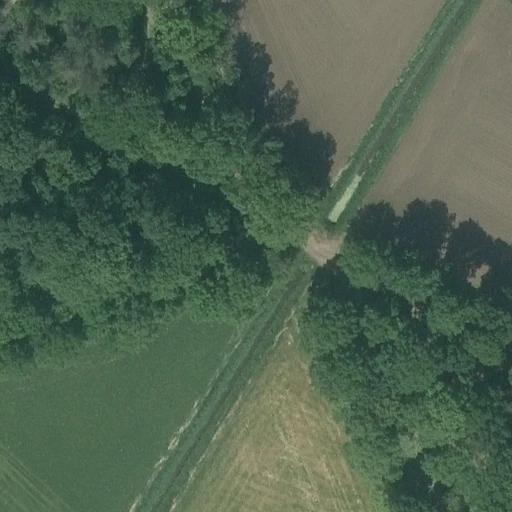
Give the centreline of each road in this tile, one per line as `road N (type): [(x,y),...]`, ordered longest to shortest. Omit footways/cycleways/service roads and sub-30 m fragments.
road 1 (track): [(511,353),(237,211)]
road 2 (track): [(0,334),(293,241)]
road 3 (track): [(344,267),(442,511)]
road 4 (track): [(237,211),(154,0)]
road 5 (track): [(237,211),(93,139)]
